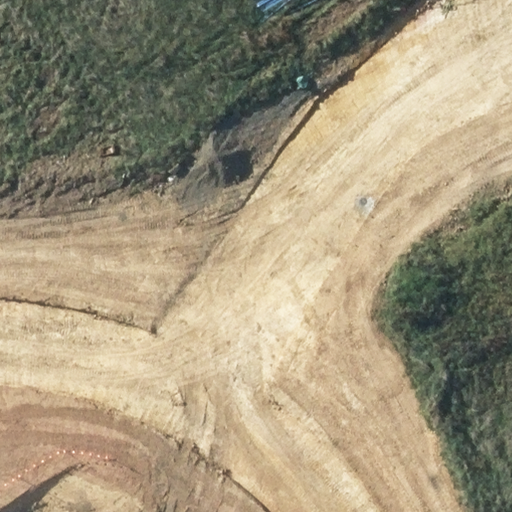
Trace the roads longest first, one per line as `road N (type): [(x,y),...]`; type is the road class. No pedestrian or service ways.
road 1 (residential): [(212,469),(438,152),(511,127)]
road 2 (residential): [(212,469),(130,431),(0,417)]
